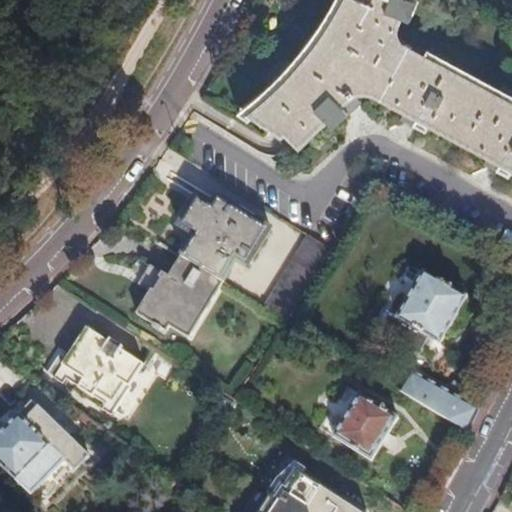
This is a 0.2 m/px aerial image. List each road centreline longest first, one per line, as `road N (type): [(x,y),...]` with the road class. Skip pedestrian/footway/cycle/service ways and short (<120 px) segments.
road 1 (unclassified): [(223,0),(114,172),(0,296)]
road 2 (unknown): [(0,227),(92,124),(166,0)]
road 3 (residential): [(454,511),(511,398)]
